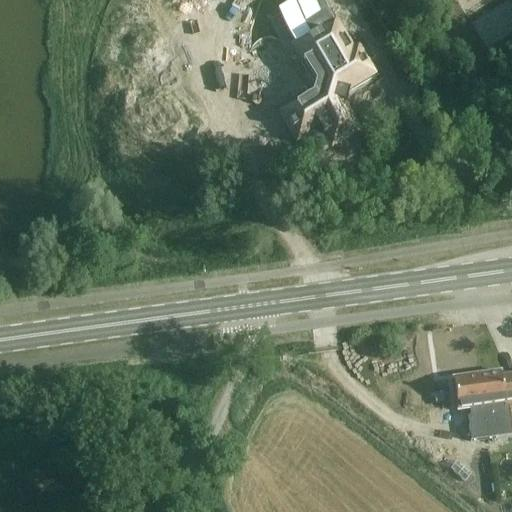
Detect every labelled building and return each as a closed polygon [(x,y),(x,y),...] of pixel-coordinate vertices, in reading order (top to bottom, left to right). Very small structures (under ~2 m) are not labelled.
[(263,22),(277,14),(272,4),(258,12),(263,22)] [(313,98),(282,117),(294,137),(297,136),(299,138),(320,126),(332,145),(355,132),(340,105),(343,91),(370,76),(356,53),(354,54),(351,56),(325,12),(304,24),(312,38),(295,47),(317,85),(313,98)] [(268,79),(276,97),(295,89),(287,70),(268,79)] [(504,407),(505,413),(511,411),(511,376),(509,377),(509,380),(502,381),(501,374),(476,377),(485,439),(496,437),(497,437),(494,408),(504,407)] [(479,447),(486,446),(485,439),(476,377),(453,380),(457,413),(469,412),(473,440),(478,440),(479,447)] [(496,437),(485,439),(486,446),(487,453),(498,451),(496,437)]
